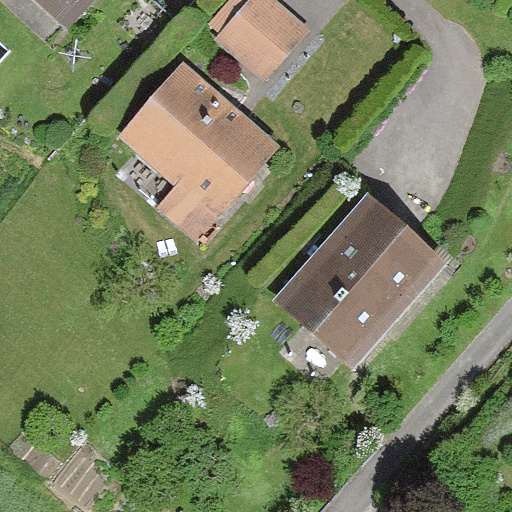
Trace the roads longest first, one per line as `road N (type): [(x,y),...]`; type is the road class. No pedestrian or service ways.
road 1 (residential): [(511,321),(342,511)]
road 2 (residential): [(408,0),(466,66),(419,164)]
